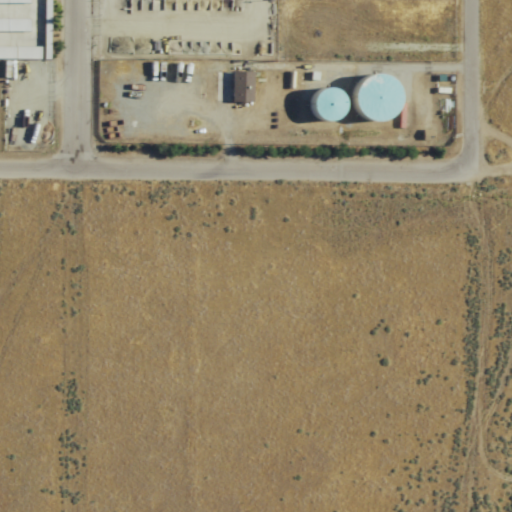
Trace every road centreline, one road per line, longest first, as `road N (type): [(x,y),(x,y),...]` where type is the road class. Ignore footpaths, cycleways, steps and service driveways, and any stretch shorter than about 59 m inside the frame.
road 1 (residential): [(72,160),(467,163)]
road 2 (residential): [(467,163),(468,0)]
road 3 (residential): [(72,160),(73,0)]
